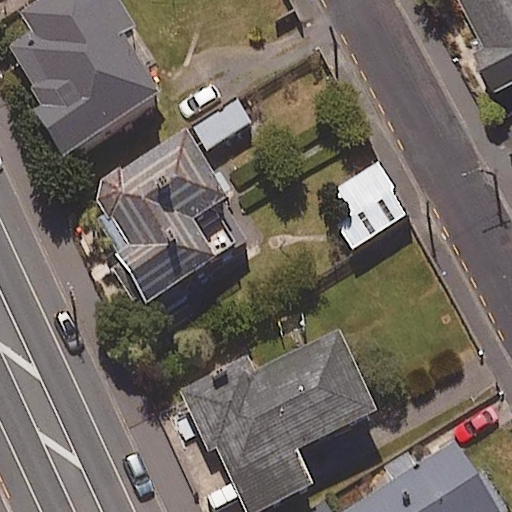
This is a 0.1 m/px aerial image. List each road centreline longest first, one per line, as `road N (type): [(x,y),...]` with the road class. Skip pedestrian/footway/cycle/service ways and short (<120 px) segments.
road 1 (residential): [(355,0),(511,295)]
road 2 (tertiary): [(0,325),(86,511)]
